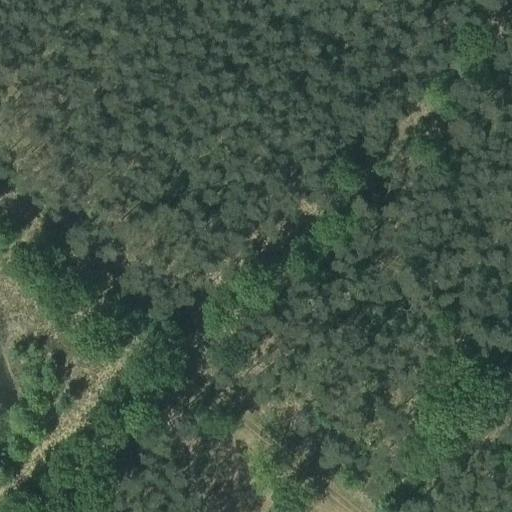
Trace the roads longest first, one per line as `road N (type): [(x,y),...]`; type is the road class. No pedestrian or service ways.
road 1 (track): [(510,0),(54,511)]
road 2 (track): [(0,214),(352,511)]
